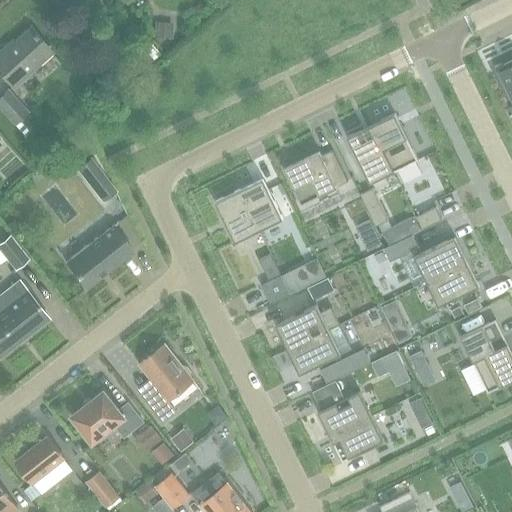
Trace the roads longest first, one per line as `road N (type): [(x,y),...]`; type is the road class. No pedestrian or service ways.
road 1 (residential): [(444,40),(150,183),(188,267)]
road 2 (residential): [(188,267),(310,511)]
road 3 (residential): [(188,267),(0,417)]
road 4 (residential): [(511,180),(444,40)]
